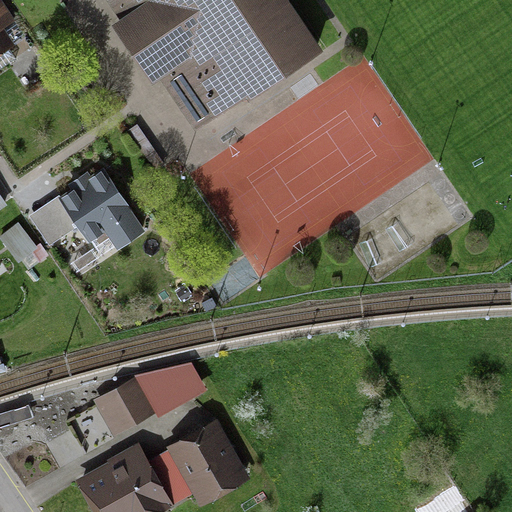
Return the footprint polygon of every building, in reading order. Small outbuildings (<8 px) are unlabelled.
[(114,0),(127,18),(117,25),(152,77),(162,70),(195,119),(246,85),(251,92),(316,48),(283,0),(114,0)] [(0,47),(7,43),(0,33),(0,26),(11,19),(0,2),(0,47)] [(128,129),(156,170),(164,164),(136,124),(128,129)] [(103,170),(61,198),(101,256),(142,228),(103,170)] [(20,253),(39,237),(28,222),(8,237),(20,253)] [(160,409),(200,386),(188,364),(141,375),(160,409)] [(101,401),(116,426),(151,407),(137,381),(101,401)] [(239,474),(213,428),(178,448),(204,494),(239,474)] [(86,485),(101,511),(137,511),(163,498),(139,455),(86,485)]
